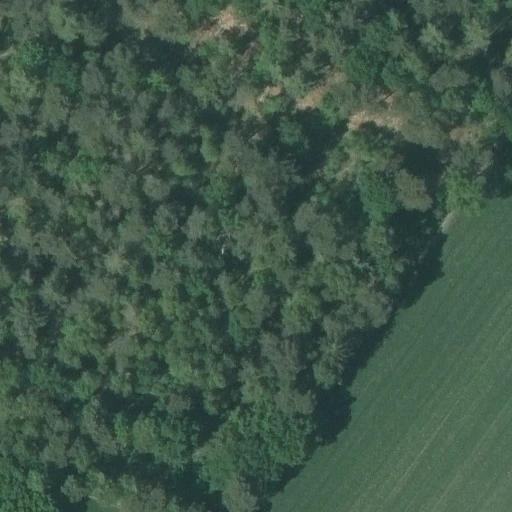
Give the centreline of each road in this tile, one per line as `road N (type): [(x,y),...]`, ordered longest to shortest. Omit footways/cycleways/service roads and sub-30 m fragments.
road 1 (track): [(68,0),(208,107),(428,236)]
road 2 (track): [(0,437),(169,511)]
